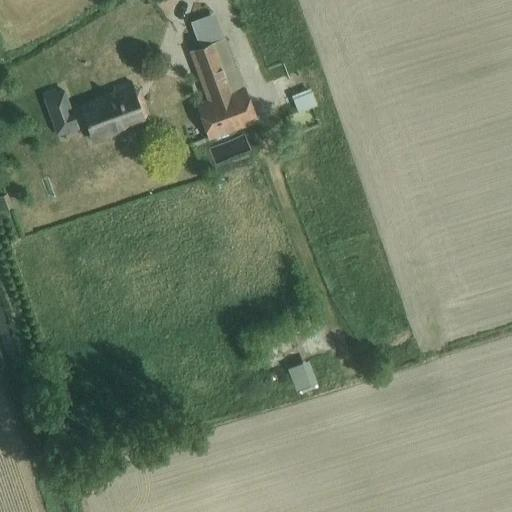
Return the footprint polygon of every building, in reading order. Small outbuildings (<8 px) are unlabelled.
[(199,48),(188,52),(206,100),(195,104),(208,140),(256,122),(224,38),(222,38),(213,13),(190,22),(199,48)] [(54,89),(41,93),(41,97),(57,136),(86,126),(91,143),(145,124),(143,119),(146,115),(142,104),(145,103),(139,87),(134,89),(130,78),(111,85),(113,90),(96,96),(97,97),(77,105),(78,106),(70,109),(63,89),(55,92),(54,89)] [(310,88),(291,95),(298,112),(316,105),(310,88)] [(248,130),(212,144),(218,159),(254,145),(248,130)] [(303,182),(324,179),(322,166),(301,170),(303,182)] [(6,193),(0,195),(0,210),(0,211),(11,206),(6,193)] [(309,361),(288,368),(296,394),(314,388),(312,384),(316,383),(309,361)]
